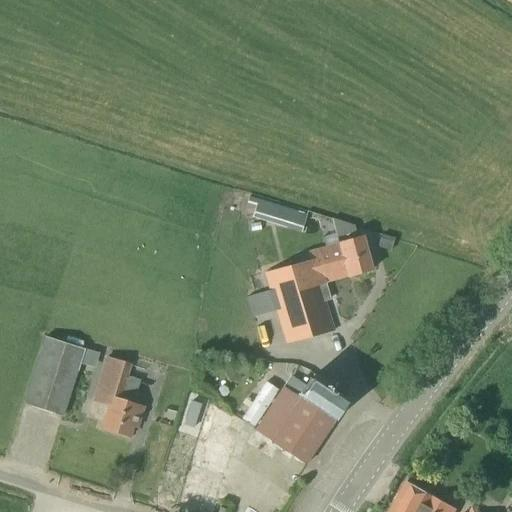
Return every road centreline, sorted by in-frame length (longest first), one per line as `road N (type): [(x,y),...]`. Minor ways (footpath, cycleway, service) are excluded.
road 1 (tertiary): [(341,511),(417,401),(511,286)]
road 2 (unclassified): [(124,511),(0,474)]
